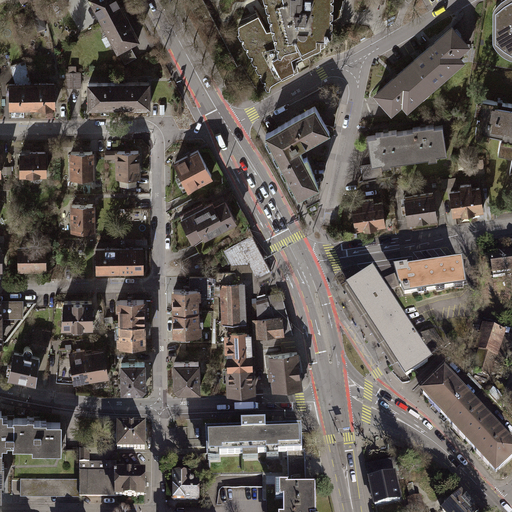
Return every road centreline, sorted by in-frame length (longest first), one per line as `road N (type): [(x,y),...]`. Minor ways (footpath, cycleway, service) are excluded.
road 1 (residential): [(303,269),(511,225)]
road 2 (primary): [(334,400),(368,402),(425,436),(495,502)]
road 3 (tertiary): [(162,405),(334,400)]
road 4 (residential): [(327,222),(364,57)]
road 5 (tertiary): [(0,388),(101,405),(162,405)]
road 6 (primary): [(227,126),(303,269)]
road 7 (residential): [(0,288),(161,287)]
road 8 (residential): [(0,128),(134,125),(156,136)]
road 9 (residential): [(227,126),(364,57)]
road 10 (residential): [(156,136),(161,287)]
road 11 (primary): [(158,0),(227,126)]
road 12 (primary): [(303,269),(334,400)]
